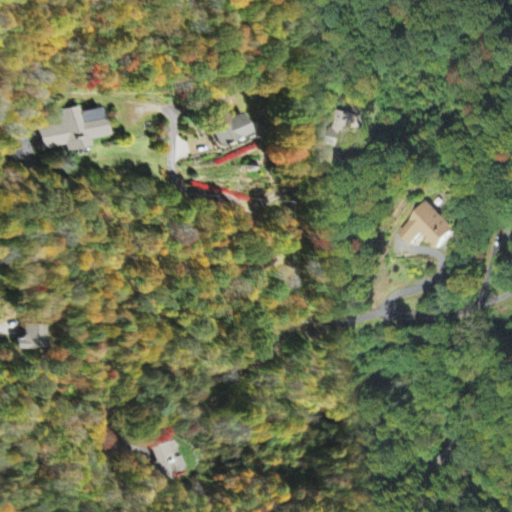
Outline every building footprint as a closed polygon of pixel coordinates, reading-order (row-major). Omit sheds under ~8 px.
[(107,137),(102,108),(81,112),(80,107),(57,111),(59,125),(37,130),(41,151),(63,147),(64,152),(88,147),(87,141),(107,137)] [(207,127),(217,148),(250,133),(240,112),(207,127)] [(457,231),(425,202),(396,234),(410,247),(420,235),(438,252),(457,231)] [(42,326),(20,325),(18,350),(41,351),(42,326)] [(181,471),(171,440),(149,448),(154,463),(151,464),(159,486),(170,482),(168,475),(181,471)]
